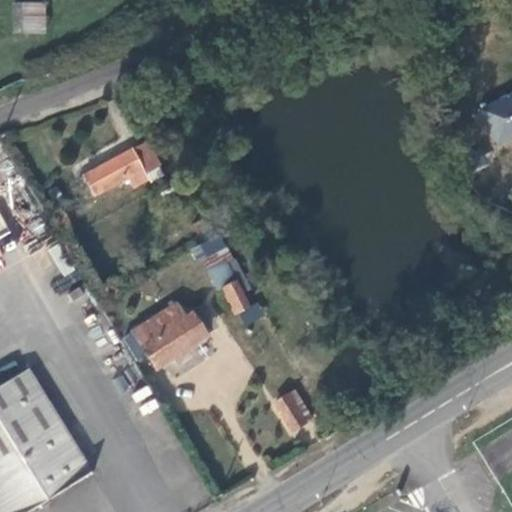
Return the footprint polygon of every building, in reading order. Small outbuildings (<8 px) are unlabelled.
[(489,0),(473,6),(476,21),(511,9),(511,4),(511,0),(489,0)] [(16,32),(45,33),(46,3),(17,2),(16,32)] [(511,139),(511,96),(482,111),(498,146),(511,139)] [(79,182),(88,200),(130,179),(134,187),(148,181),(146,177),(160,169),(148,145),(79,182)] [(226,288),(239,313),(249,307),(225,264),(210,272),(221,291),(226,288)] [(142,346),(155,368),(205,336),(192,315),(184,319),(178,307),(127,337),(135,350),(142,346)] [(0,389),(0,511),(33,511),(90,476),(26,373),(0,389)] [(275,406),(289,432),(311,419),(295,394),(275,406)]
